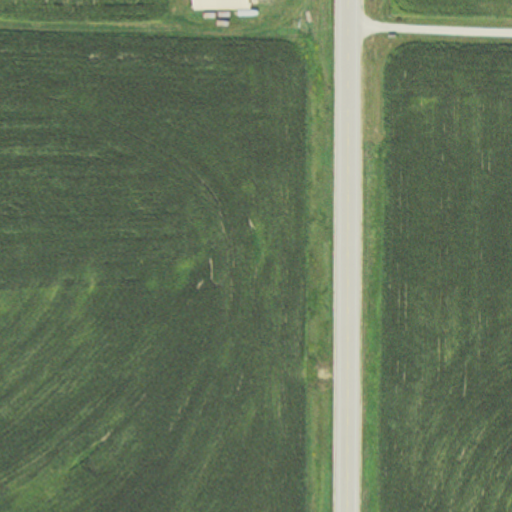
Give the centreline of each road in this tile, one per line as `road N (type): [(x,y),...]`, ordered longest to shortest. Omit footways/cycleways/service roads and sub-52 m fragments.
road 1 (secondary): [(347,511),(349,0)]
road 2 (residential): [(349,30),(511,34)]
